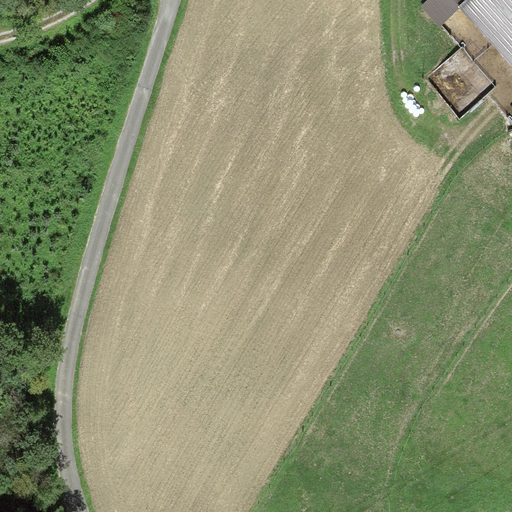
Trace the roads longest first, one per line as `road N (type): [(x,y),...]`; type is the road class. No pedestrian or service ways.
road 1 (unclassified): [(77,511),(63,457),(65,346),(166,0)]
road 2 (track): [(451,140),(410,95),(397,0)]
